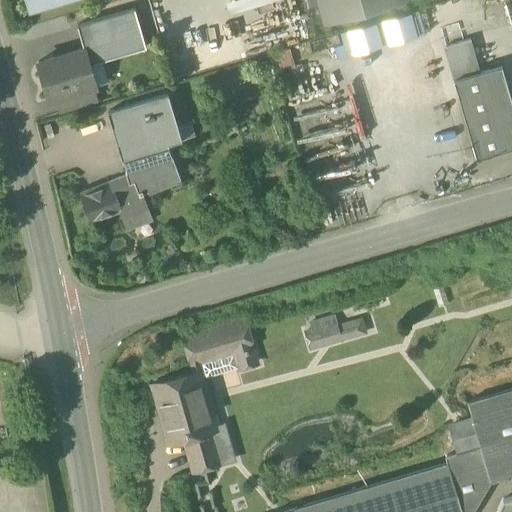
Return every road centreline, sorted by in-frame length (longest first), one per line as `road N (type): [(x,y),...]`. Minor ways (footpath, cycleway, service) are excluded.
road 1 (unclassified): [(511,200),(60,330)]
road 2 (unclassified): [(60,330),(0,92)]
road 3 (unclassified): [(87,511),(60,330)]
